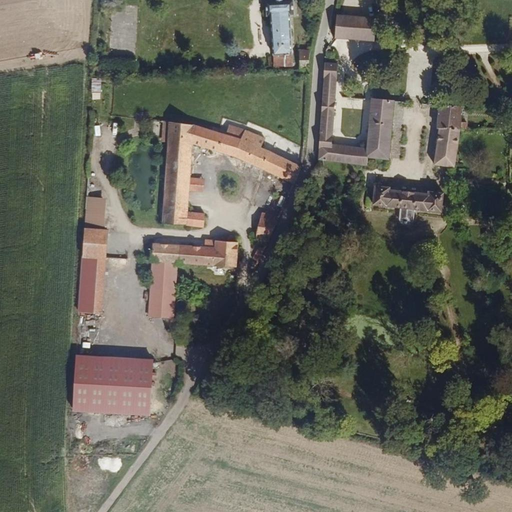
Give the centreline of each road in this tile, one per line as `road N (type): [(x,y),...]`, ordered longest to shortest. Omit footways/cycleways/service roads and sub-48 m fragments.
road 1 (unclassified): [(178,406),(274,252),(310,167),(327,0)]
road 2 (track): [(318,55),(511,43)]
road 3 (track): [(178,406),(106,511)]
